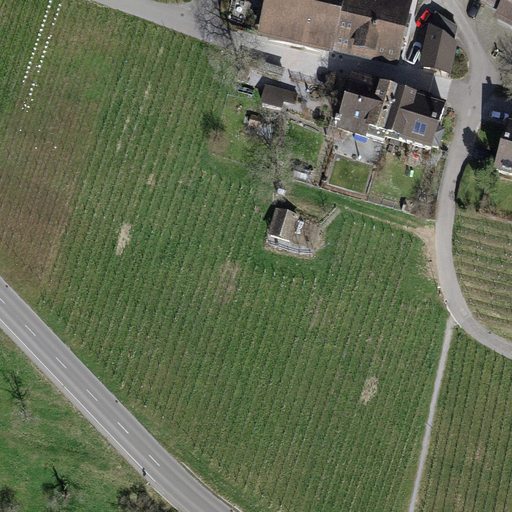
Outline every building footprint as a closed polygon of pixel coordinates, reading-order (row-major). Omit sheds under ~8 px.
[(415,0),(265,0),(257,40),(398,69),(415,0)] [(511,0),(478,0),(477,2),(499,14),(495,21),(511,30),(511,0)] [(432,29),(430,28),(420,71),(451,76),(458,45),(455,42),(458,28),(435,13),(432,29)] [(369,134),(383,138),(398,91),(352,76),(336,135),(366,145),(369,134)] [(445,107),(398,91),(383,138),(439,155),(445,134),(438,132),(445,107)] [(511,125),(507,125),(494,176),(511,180),(511,125)]
